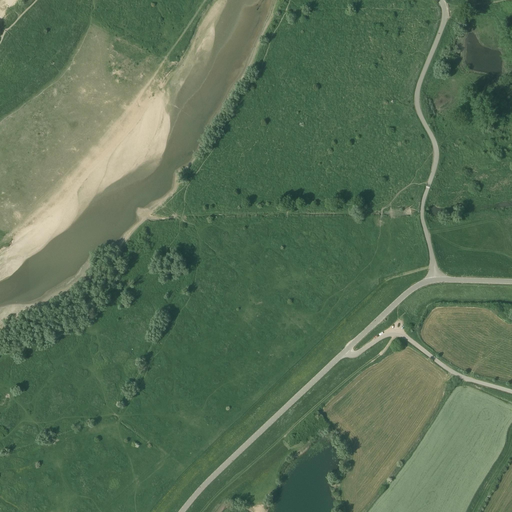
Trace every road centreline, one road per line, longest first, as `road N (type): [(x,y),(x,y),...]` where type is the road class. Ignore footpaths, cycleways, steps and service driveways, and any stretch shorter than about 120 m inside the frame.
road 1 (unclassified): [(435,279),(421,208),(436,156),(416,97),(442,22),(439,0)]
road 2 (unclassified): [(182,511),(345,354)]
road 3 (unclassified): [(511,392),(449,370),(396,333)]
